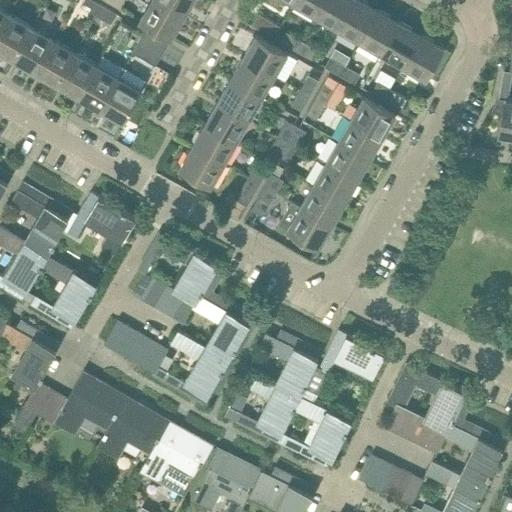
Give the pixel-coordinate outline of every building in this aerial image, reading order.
[(96,14),(102,4),(95,0),(84,0),(81,5),(96,14)] [(171,37),(184,14),(159,0),(151,0),(140,19),(171,37)] [(159,0),(184,14),(192,0),(159,0)] [(316,13),(323,0),(296,0),(295,1),(316,13)] [(338,26),(353,0),(323,0),(316,13),(338,26)] [(361,39),(378,7),(365,0),(353,0),(338,26),(361,39)] [(117,12),(102,4),(96,14),(111,22),(117,12)] [(0,29),(9,13),(0,7),(0,29)] [(382,51),(400,20),(378,7),(361,39),(382,51)] [(282,25),(275,22),(258,12),(252,23),(275,37),(282,25)] [(0,48),(14,57),(31,26),(9,13),(0,29),(0,48)] [(404,64),(421,32),(400,20),(382,51),(404,64)] [(35,69),(53,38),(31,26),(14,57),(35,69)] [(145,29),(139,40),(161,54),(168,42),(145,29)] [(296,49),(301,39),(287,31),(282,41),(296,49)] [(444,45),(421,32),(404,64),(427,77),(444,45)] [(288,51),(257,33),(244,56),(275,74),(288,51)] [(57,82),(75,51),(53,38),(35,69),(57,82)] [(317,48),(301,39),(296,49),(312,57),(317,48)] [(161,54),(139,40),(132,52),(155,65),(161,54)] [(79,94),(96,63),(75,51),(57,82),(79,94)] [(275,74),(244,56),(231,78),(262,96),(275,74)] [(340,74),(345,65),(330,56),(325,66),(340,74)] [(101,107),(119,76),(96,63),(79,94),(101,107)] [(360,73),(345,65),(340,74),(355,83),(360,73)] [(309,74),(301,89),(311,94),(319,80),(309,74)] [(142,89),(119,76),(101,107),(124,120),(142,89)] [(262,96),(231,78),(218,100),(250,117),(262,96)] [(384,99),(390,88),(378,81),(372,92),(384,99)] [(324,83),(316,98),(326,103),(334,89),(324,83)] [(413,101),(390,88),(384,99),(407,112),(413,101)] [(302,109),(311,94),(301,89),(292,104),(302,109)] [(382,136),(395,113),(364,95),(351,118),(382,136)] [(511,134),(511,98),(499,96),(492,108),(503,115),(500,133),(511,134)] [(318,118),(326,103),(316,98),(308,113),(318,118)] [(250,117),(218,100),(206,122),(237,139),(250,117)] [(370,158),(382,136),(351,118),(338,140),(370,158)] [(288,140),(296,125),(287,119),(279,135),(288,140)] [(237,139),(206,122),(193,144),(224,162),(237,139)] [(306,130),(296,125),(288,140),(297,145),(306,130)] [(280,154),(288,140),(279,135),(271,149),(280,154)] [(289,159),(297,145),(288,140),(280,154),(289,159)] [(357,179),(370,158),(338,140),(326,162),(357,179)] [(224,162),(193,144),(181,166),(212,184),(224,162)] [(344,201),(357,179),(326,162),(313,183),(344,201)] [(256,163),(249,176),(260,182),(267,169),(256,163)] [(0,194),(12,174),(0,166),(0,194)] [(273,172),(265,185),(277,192),(284,179),(273,172)] [(247,204),(260,182),(249,176),(237,198),(247,204)] [(55,240),(73,210),(23,180),(11,199),(40,216),(26,240),(47,252),(52,244),(54,245),(56,241),(55,240)] [(332,223),(344,201),(313,183),(301,205),(332,223)] [(264,214),(277,192),(265,185),(252,207),(264,214)] [(123,208),(93,190),(69,231),(76,235),(87,217),(123,238),(136,216),(128,211),(128,210),(123,207),(123,208)] [(319,245),(332,223),(301,205),(288,228),(319,245)] [(43,261),(47,252),(26,240),(0,224),(0,240),(19,251),(5,275),(0,272),(0,282),(23,296),(27,288),(41,265),(42,265),(44,262),(43,261)] [(225,267),(161,230),(145,256),(153,261),(161,247),(188,262),(175,286),(174,287),(176,288),(186,294),(197,299),(201,292),(207,296),(211,290),(225,267)] [(97,281),(47,252),(43,261),(44,262),(42,265),(68,281),(54,304),(27,288),(23,296),(72,325),(90,294),(91,295),(93,291),(92,290),(97,281)] [(144,298),(157,276),(146,269),(133,291),(144,298)] [(154,304),(166,281),(157,276),(144,298),(154,304)] [(164,309),(176,288),(174,287),(175,286),(166,281),(154,304),(164,309)] [(174,315),(186,294),(176,288),(164,309),(174,315)] [(237,345),(254,315),(211,290),(207,296),(201,292),(197,299),(193,306),(220,321),(206,344),(230,357),(234,349),(235,350),(238,346),(237,345)] [(186,294),(174,315),(184,321),(193,306),(197,299),(186,294)] [(488,328),(503,336),(509,325),(494,317),(488,328)] [(115,346),(127,324),(117,318),(105,340),(115,346)] [(43,372),(54,353),(61,342),(20,319),(17,325),(8,320),(1,331),(28,347),(14,371),(36,384),(25,402),(37,408),(49,386),(39,380),(41,377),(42,377),(44,373),(43,372)] [(125,352),(138,330),(127,324),(115,346),(125,352)] [(224,366),(230,357),(206,344),(178,328),(171,341),(199,357),(186,379),(168,369),(164,377),(204,400),(222,370),(223,371),(225,367),(224,366)] [(371,343),(340,328),(321,366),(315,363),(307,379),(309,380),(306,386),(318,392),(336,355),(374,373),(385,350),(376,346),(377,344),(372,342),(371,343)] [(322,349),(280,329),(277,336),(266,330),(260,344),(290,358),(278,382),(300,393),(304,385),(306,386),(309,380),(307,379),(315,363),(322,349)] [(135,358),(148,336),(138,330),(125,352),(135,358)] [(145,364),(158,342),(148,336),(135,358),(145,364)] [(168,348),(158,342),(145,364),(156,370),(168,348)] [(474,393),(408,361),(394,388),(402,392),(409,378),(437,392),(425,416),(426,417),(428,418),(439,423),(449,428),(453,421),(459,424),(463,417),(474,393)] [(294,406),(296,407),(298,402),(296,401),(300,393),(278,382),(249,367),(243,380),(272,394),(260,419),(241,409),(237,418),(278,438),(294,406)] [(127,395),(95,376),(84,370),(68,397),(58,391),(46,413),(75,430),(86,413),(109,426),(127,395)] [(46,413),(58,391),(49,386),(37,408),(46,413)] [(292,435),(288,443),(330,463),(345,432),(346,432),(348,428),(347,427),(352,418),(300,393),(296,401),(298,402),(296,407),(322,420),(310,444),(292,435)] [(170,419),(127,395),(109,426),(99,444),(118,455),(129,437),(152,450),(170,419)] [(397,430),(408,407),(397,402),(385,425),(397,430)] [(25,433),(38,411),(25,403),(12,425),(25,433)] [(407,435),(418,412),(408,407),(397,430),(407,435)] [(417,441),(428,418),(426,417),(425,416),(418,412),(407,435),(417,441)] [(491,471),(507,439),(463,417),(459,424),(453,421),(449,428),(446,434),(475,448),(463,472),(485,483),(489,475),(490,476),(492,471),(491,471)] [(427,445),(439,423),(428,418),(417,441),(427,445)] [(213,444),(170,419),(152,450),(141,468),(185,493),(213,444)] [(439,423),(427,445),(438,451),(446,434),(449,428),(439,423)] [(216,446),(208,464),(192,496),(214,506),(223,489),(234,494),(225,511),(239,511),(245,500),(247,501),(256,481),(263,468),(216,446)] [(372,481),(383,458),(372,452),(360,476),(372,481)] [(480,493),(485,483),(463,472),(433,457),(427,471),(456,486),(444,510),(425,500),(421,508),(428,511),(471,511),(478,498),(479,498),(481,494),(480,493)] [(382,486),(393,463),(383,458),(372,481),(382,486)] [(392,491),(404,468),(393,463),(382,486),(392,491)] [(303,511),(317,486),(308,482),(275,466),(272,472),(263,468),(256,481),(284,494),(275,511),(303,511)] [(403,496),(414,473),(404,468),(392,491),(403,496)] [(424,478),(414,473),(403,496),(413,501),(424,478)] [(511,511),(511,494),(504,492),(499,505),(511,510),(511,511)]
